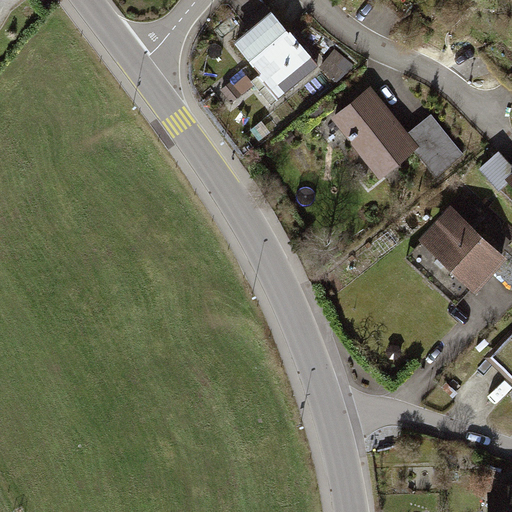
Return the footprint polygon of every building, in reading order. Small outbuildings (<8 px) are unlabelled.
[(270,10),(235,40),(282,94),(317,65),(270,10)] [(338,55),(322,67),(334,82),(344,75),(346,65),(338,55)] [(232,84),(224,90),(232,101),(240,94),(232,84)] [(373,90),(335,120),(381,176),(418,146),(441,175),(464,156),(432,115),(408,134),(373,90)] [(498,191),(511,180),(511,181),(511,165),(500,153),(480,171),(498,191)] [(464,196),(406,259),(458,306),(505,255),(476,230),(488,217),(464,196)] [(511,335),(511,334),(490,356),(511,377),(511,335)] [(496,488),(487,489),(488,511),(511,511),(511,480),(496,481),(496,488)]
